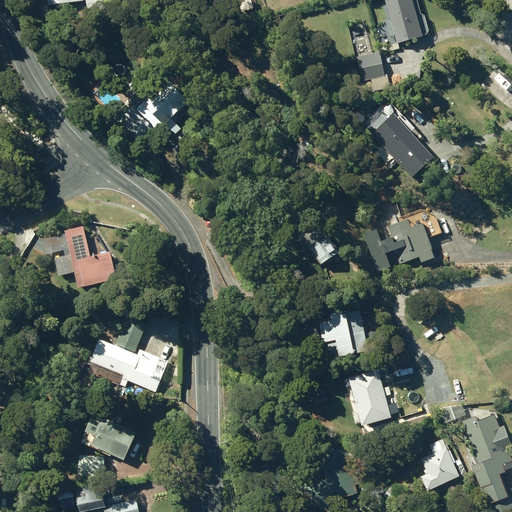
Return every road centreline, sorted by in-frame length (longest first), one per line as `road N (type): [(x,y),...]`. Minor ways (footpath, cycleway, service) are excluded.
road 1 (residential): [(214,511),(195,269),(162,209),(97,157)]
road 2 (residential): [(97,157),(30,70),(4,0)]
